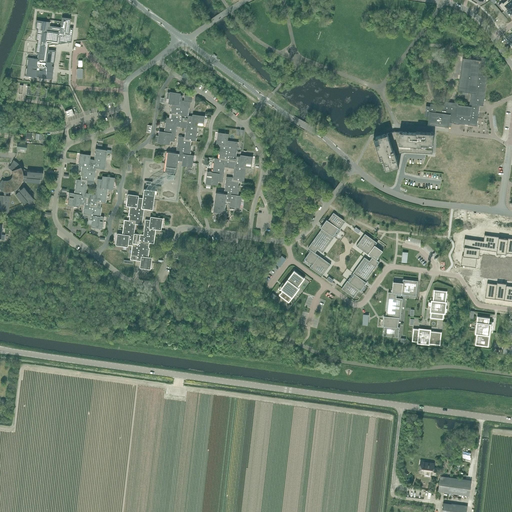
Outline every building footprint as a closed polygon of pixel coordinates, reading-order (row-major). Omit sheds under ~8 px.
[(502,2),(499,5),(504,11),(507,9),(511,13),(511,12),(511,5),(507,0),(506,0),(503,3),(502,2)] [(69,27),(71,18),(62,17),(60,27),(49,26),(50,22),(36,20),(35,29),(37,29),(35,40),(37,41),(36,53),(38,53),(37,58),(28,57),(27,65),(27,68),(26,68),(25,76),(35,77),(35,76),(38,77),(48,79),(48,78),(52,79),(53,66),(51,66),(52,63),(54,63),(56,50),(48,49),(49,45),(60,44),(59,42),(65,41),(65,43),(71,42),(73,28),(69,27)] [(483,75),(486,58),(479,57),(479,59),(462,57),(458,90),(475,92),(474,98),(470,98),(469,106),(459,104),(459,103),(444,101),(444,105),(431,103),(430,106),(426,105),(425,116),(429,116),(428,124),(449,127),(450,122),(454,122),(454,120),(460,121),(460,123),(477,126),(480,101),(484,102),(487,76),(483,75)] [(47,89),(31,87),(27,86),(26,94),(46,97),(47,89)] [(171,118),(166,117),(164,132),(164,136),(156,135),(155,142),(165,143),(165,142),(170,142),(170,141),(178,142),(176,153),(168,151),(166,151),(165,161),(166,161),(168,161),(167,166),(166,166),(165,171),(176,172),(178,161),(182,161),(182,163),(186,164),(186,165),(192,166),(193,160),(193,155),(190,155),(192,145),(191,145),(191,140),(196,141),(198,127),(199,122),(203,123),(204,117),(204,116),(202,116),(198,116),(198,117),(193,116),(188,115),(190,101),(192,102),(193,96),(185,95),(184,100),(180,100),(180,95),(176,94),(177,93),(172,93),(171,92),(170,93),(170,99),(173,99),(172,104),(172,105),(171,113),(172,113),(171,118)] [(67,117),(74,115),(72,108),(65,111),(67,117)] [(416,131),(416,132),(394,131),(377,136),(376,136),(376,137),(373,137),(380,159),(382,159),(386,169),(399,165),(396,154),(404,152),(422,153),(432,153),(434,132),(416,131)] [(238,142),(228,140),(228,135),(224,135),(225,134),(221,133),(219,133),(218,139),(221,140),(219,154),(220,154),(219,158),(214,158),(212,177),(207,176),(206,183),(213,183),(213,182),(218,183),(218,181),(226,182),(224,193),(216,192),(213,211),(224,213),(226,201),(230,202),(230,204),(234,205),(234,206),(240,207),(241,200),(238,200),(240,186),(239,185),(239,181),(244,182),(247,163),(251,163),(252,157),(246,156),(246,157),(236,156),(238,142)] [(102,178),(102,179),(94,178),(96,168),(104,169),(107,149),(96,148),(94,160),(90,159),(90,157),(86,156),(86,155),(80,154),(79,160),(82,161),(80,175),(81,175),(81,180),(76,179),(73,198),(69,197),(68,204),(74,205),(74,203),(84,205),(82,219),(92,220),(92,225),(96,226),(95,227),(101,228),(102,221),(99,221),(101,207),(100,207),(101,202),(106,203),(108,184),(113,184),(114,178),(107,177),(107,178),(102,178)] [(22,171),(21,168),(20,167),(19,165),(19,164),(16,162),(14,160),(13,160),(10,166),(12,167),(11,169),(10,168),(9,167),(8,168),(10,168),(11,169),(12,171),(13,172),(13,174),(13,176),(13,177),(12,178),(11,179),(10,180),(9,180),(8,181),(7,181),(6,181),(4,181),(3,180),(2,180),(3,181),(1,183),(0,182),(0,207),(2,208),(2,210),(8,211),(10,195),(5,195),(6,190),(9,190),(10,190),(11,189),(12,189),(16,193),(15,193),(24,203),(27,201),(29,202),(28,203),(29,203),(34,199),(23,186),(20,189),(17,186),(19,184),(21,181),(21,180),(26,181),(39,182),(40,178),(42,178),(42,179),(43,172),(27,171),(27,175),(22,175),(22,174),(22,173),(22,171)] [(150,220),(142,219),(144,208),(152,209),(155,190),(144,188),(143,188),(142,200),(138,199),(138,197),(134,197),(134,195),(128,195),(127,201),(130,201),(128,216),(129,216),(129,220),(124,220),(122,234),(118,233),(117,236),(123,237),(123,239),(117,238),(116,244),(122,245),(122,244),(132,245),(130,259),(140,261),(139,267),(149,268),(150,262),(147,262),(149,247),(148,247),(149,243),(154,243),(156,224),(161,225),(162,219),(155,218),(155,219),(150,218),(150,220)] [(309,252),(304,259),(305,259),(312,264),(310,267),(322,276),(323,275),(331,264),(315,252),(318,249),(323,253),(334,237),(333,236),(338,228),(340,229),(345,222),(346,221),(340,217),(339,216),(333,212),(328,220),(327,219),(323,225),(321,227),(322,228),(308,248),(311,250),(309,252)] [(342,288),(347,292),(348,293),(354,297),(359,289),(360,290),(364,285),(365,285),(366,282),(365,281),(366,280),(379,262),(377,260),(376,260),(378,257),(383,251),(382,250),(375,245),(377,242),(365,234),(356,246),(372,257),(370,261),(364,257),(353,273),(354,274),(349,281),(348,280),(342,288)] [(462,256),(461,265),(476,267),(477,258),(479,258),(480,249),(497,251),(496,253),(506,254),(506,252),(511,253),(511,237),(508,237),(507,238),(499,237),(499,236),(484,234),(483,241),(464,238),(464,240),(463,247),(464,247),(463,255),(462,255),(462,256)] [(282,256),(276,264),(280,267),(286,259),(282,256)] [(289,301),(299,288),(298,286),(304,278),(294,270),(284,284),(286,285),(280,294),(289,301)] [(384,319),(383,326),(384,326),(383,335),(398,337),(399,327),(398,327),(399,318),(400,318),(403,298),(396,298),(397,293),(416,296),(418,281),(403,279),(403,282),(394,281),(393,281),(392,290),(392,291),(392,292),(391,292),(388,292),(386,316),(384,316),(384,319)] [(487,283),(485,297),(495,299),(496,298),(504,299),(504,300),(511,300),(511,285),(506,285),(507,284),(507,283),(497,282),(497,284),(487,283)] [(445,302),(447,291),(434,290),(433,301),(432,300),(430,312),(431,312),(431,317),(433,318),(440,318),(443,319),(443,313),(445,313),(446,302),(445,302)] [(476,344),(488,345),(490,329),(488,328),(489,318),(478,316),(476,333),(477,333),(476,344)] [(431,330),(419,328),(419,329),(414,329),(414,330),(412,341),(418,341),(418,343),(429,344),(429,343),(440,344),(441,332),(430,331),(431,330)] [(420,464),(420,472),(433,474),(433,475),(436,475),(436,468),(433,468),(434,463),(423,462),(423,465),(420,464)] [(440,475),(438,491),(469,496),(471,480),(440,475)] [(443,502),(441,511),(466,511),(467,506),(443,502)]
